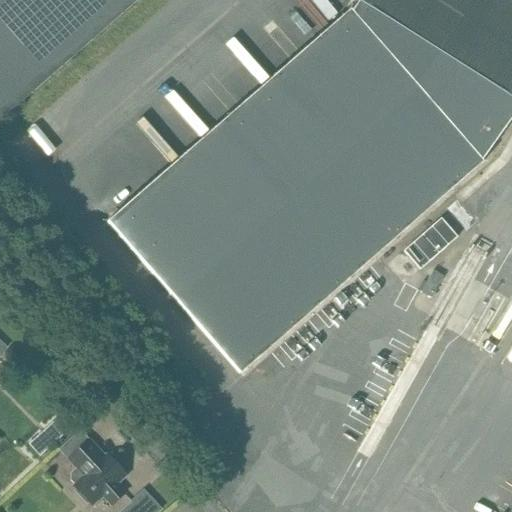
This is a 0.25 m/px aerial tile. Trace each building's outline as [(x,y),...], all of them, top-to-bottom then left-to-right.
[(0,0),(0,118),(133,0),(0,0)] [(351,11),(108,224),(240,374),(482,163),(480,161),(511,116),(511,0),(352,0),(358,4),(351,12),(351,11)] [(456,237),(440,219),(403,252),(419,270),(456,237)] [(444,276),(433,270),(421,292),(431,298),(444,276)] [(58,417),(28,444),(39,456),(69,429),(58,417)] [(80,430),(58,449),(68,460),(77,469),(71,474),(71,481),(75,486),(74,487),(77,489),(75,491),(82,499),(84,497),(91,505),(102,496),(112,506),(125,494),(116,485),(115,484),(116,483),(115,482),(124,474),(106,455),(105,457),(89,440),(80,430)] [(156,511),(160,509),(144,492),(132,502),(134,504),(125,511),(156,511)]
